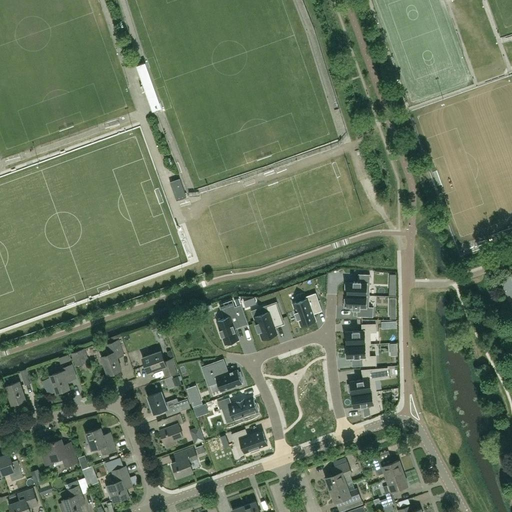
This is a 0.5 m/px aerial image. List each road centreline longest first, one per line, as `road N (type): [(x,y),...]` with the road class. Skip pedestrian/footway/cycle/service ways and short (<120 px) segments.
road 1 (residential): [(0,433),(113,404),(125,414),(159,505)]
road 2 (residential): [(159,505),(281,462)]
